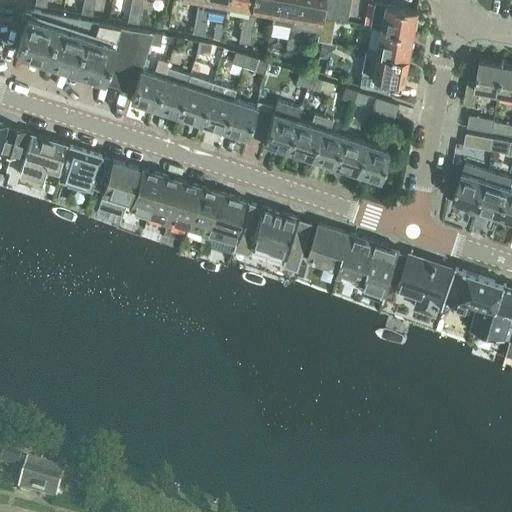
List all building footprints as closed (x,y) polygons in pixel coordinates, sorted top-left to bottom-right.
[(95,0),(93,0),(83,0),(81,12),(92,14),(95,0)] [(130,0),(129,7),(141,9),(142,0),(130,0)] [(226,13),(228,3),(228,0),(204,0),(204,6),(198,5),(195,17),(202,18),(202,21),(206,21),(208,10),(226,13)] [(252,0),(251,7),(274,12),(276,0),(252,0)] [(272,21),(290,25),(296,26),(300,0),(276,0),(274,12),(272,21)] [(290,25),(288,34),(294,35),(294,38),(299,39),(301,27),(319,30),(321,17),(324,0),(300,0),(296,26),(290,25)] [(324,0),(321,17),(334,19),(337,0),(324,0)] [(337,0),(334,19),(346,21),(350,0),(337,0)] [(369,26),(379,28),(412,33),(416,9),(417,9),(417,8),(384,2),(374,0),(369,26)] [(141,9),(129,7),(127,20),(138,22),(141,9)] [(74,69),(104,79),(121,25),(25,8),(20,24),(25,26),(16,51),(18,51),(74,69)] [(244,14),(242,26),(248,27),(248,29),(253,30),(256,16),(244,14)] [(203,35),(206,21),(202,21),(202,18),(195,17),(192,33),(203,35)] [(104,80),(133,90),(140,67),(148,43),(152,31),(121,25),(104,79),(104,80)] [(248,27),(242,26),(239,41),(251,43),(253,30),(248,29),(248,27)] [(379,28),(375,51),(407,57),(412,33),(379,28)] [(162,33),(152,31),(148,43),(160,45),(162,33)] [(294,35),(288,34),(286,47),(297,49),(299,39),(294,38),(294,35)] [(186,37),(178,36),(177,42),(184,44),(186,37)] [(201,40),(199,52),(211,54),(213,42),(201,40)] [(407,57),(375,51),(366,49),(360,84),(364,85),(388,90),(391,78),(403,80),(404,79),(403,79),(407,57)] [(234,61),(245,64),(248,53),(237,50),(234,61)] [(248,53),(245,64),(256,68),(260,57),(248,53)] [(131,97),(155,105),(168,66),(170,61),(157,57),(153,71),(140,67),(133,90),(134,90),(131,97)] [(476,87),(498,91),(504,63),(480,59),(476,87)] [(498,91),(511,93),(511,64),(504,63),(498,91)] [(155,105),(178,113),(191,74),(168,66),(155,105)] [(297,82),(308,85),(312,74),(301,70),(297,82)] [(178,113),(201,120),(211,90),(214,81),(191,74),(178,113)] [(312,74),(308,85),(319,89),(323,78),(312,74)] [(343,97),(354,100),(358,89),(347,86),(343,97)] [(358,89),(354,100),(365,104),(369,93),(358,89)] [(201,120),(224,127),(234,97),(211,90),(201,120)] [(398,103),(376,96),(373,107),(395,114),(398,103)] [(234,97),(224,127),(247,135),(257,105),(234,97)] [(265,140),(289,148),(298,118),(302,106),(278,99),(275,110),(266,137),(265,140)] [(253,132),(266,137),(275,110),(261,106),(253,132)] [(289,148),(311,156),(325,114),(315,111),(312,122),(298,118),(289,148)] [(468,125),(493,130),(495,120),(495,117),(470,113),(468,125)] [(311,156),(334,163),(344,133),(331,128),(335,117),(325,114),(311,156)] [(0,148),(8,124),(0,120),(0,148)] [(493,130),(511,132),(511,122),(495,120),(493,130)] [(15,183),(20,168),(31,131),(8,124),(0,148),(0,149),(12,153),(6,170),(10,171),(7,181),(15,183)] [(58,169),(61,170),(69,144),(31,131),(20,168),(42,176),(46,165),(58,169)] [(465,142),(492,147),(494,136),(467,131),(465,142)] [(334,163),(358,170),(367,140),(344,133),(334,163)] [(494,136),(492,147),(502,149),(504,138),(494,136)] [(367,140),(358,170),(380,178),(389,147),(367,140)] [(92,186),(98,188),(108,156),(69,144),(61,170),(59,176),(92,186)] [(126,198),(134,175),(138,165),(114,157),(114,158),(108,156),(98,188),(103,190),(98,204),(122,212),(126,198)] [(453,199),(478,207),(490,169),(466,161),(453,199)] [(134,175),(138,176),(129,206),(149,213),(162,172),(138,165),(134,175)] [(478,207),(502,215),(511,183),(511,176),(490,169),(478,207)] [(162,222),(167,223),(181,178),(162,172),(149,213),(163,217),(162,222)] [(173,220),(188,225),(201,185),(181,178),(167,223),(171,224),(173,220)] [(511,183),(502,215),(511,218),(511,183)] [(220,190),(201,185),(188,225),(202,229),(201,234),(206,235),(220,190)] [(212,232),(236,239),(248,199),(220,190),(206,235),(211,237),(212,232)] [(248,199),(236,239),(233,248),(247,252),(252,250),(254,245),(287,255),(284,264),(298,268),(306,242),(294,238),(301,215),(262,203),(255,224),(242,220),(249,199),(248,199)] [(351,231),(319,221),(308,257),(340,267),(351,231)] [(378,240),(351,231),(340,267),(366,276),(378,240)] [(400,247),(378,240),(366,276),(361,293),(383,300),(400,247)] [(424,309),(436,313),(452,268),(424,259),(424,256),(410,251),(406,261),(398,286),(428,296),(424,309)] [(474,300),(480,302),(497,308),(506,283),(457,267),(446,299),(471,308),(474,300)] [(507,338),(511,339),(511,338),(511,285),(506,283),(497,308),(480,302),(472,328),(507,339),(507,338)] [(54,500),(55,498),(62,473),(63,470),(26,459),(25,461),(19,459),(20,455),(3,450),(0,461),(23,468),(17,489),(54,500)] [(62,473),(55,498),(84,508),(92,482),(62,473)]
